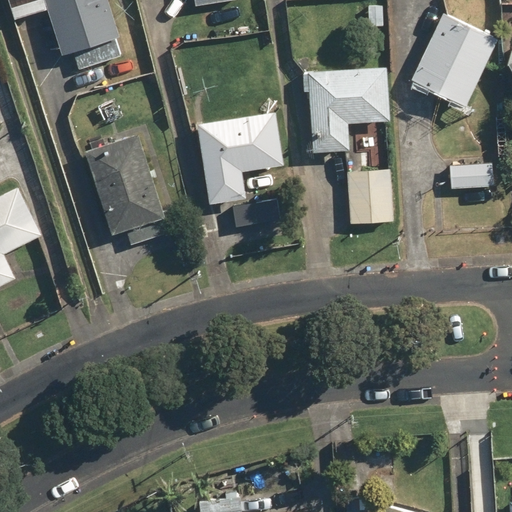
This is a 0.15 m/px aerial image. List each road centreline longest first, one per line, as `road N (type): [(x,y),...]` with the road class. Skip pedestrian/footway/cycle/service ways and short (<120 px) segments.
road 1 (residential): [(511,372),(299,388),(211,409),(0,511)]
road 2 (residential): [(0,403),(74,363),(192,317),(266,299),(511,282)]
